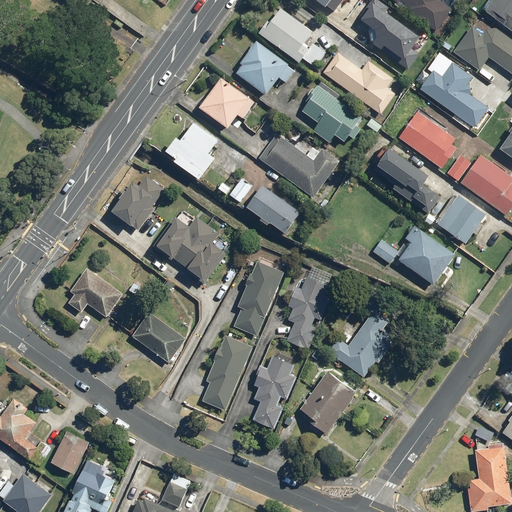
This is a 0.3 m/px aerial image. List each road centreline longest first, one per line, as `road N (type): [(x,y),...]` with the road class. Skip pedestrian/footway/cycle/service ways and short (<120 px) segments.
road 1 (residential): [(0,323),(138,423),(335,511)]
road 2 (secondary): [(0,295),(212,0)]
road 3 (residential): [(511,304),(365,511)]
